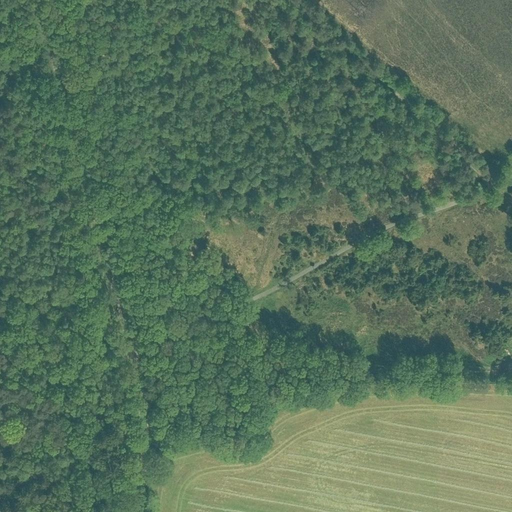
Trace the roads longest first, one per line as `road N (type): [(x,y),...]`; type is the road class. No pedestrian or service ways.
road 1 (unclassified): [(135,511),(143,440),(136,367),(39,0)]
road 2 (track): [(293,0),(494,184)]
